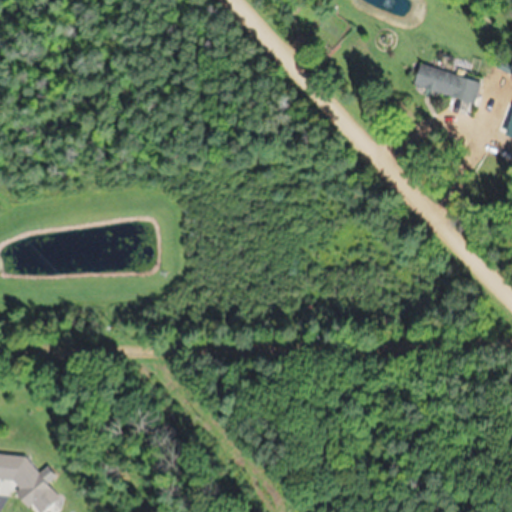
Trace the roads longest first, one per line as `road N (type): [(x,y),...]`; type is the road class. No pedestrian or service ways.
road 1 (residential): [(511,333),(0,346)]
road 2 (residential): [(511,300),(236,0)]
